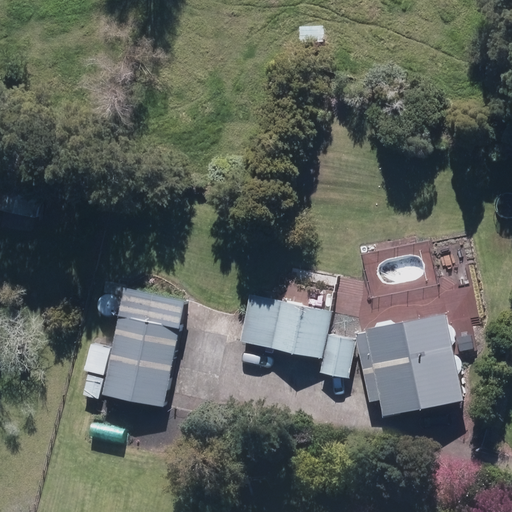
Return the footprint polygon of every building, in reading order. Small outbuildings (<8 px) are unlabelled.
[(2,225),(32,231),(36,212),(50,214),(59,162),(5,153),(0,180),(0,205),(5,207),(2,225)] [(191,298),(130,286),(108,394),(169,406),(191,298)] [(255,292),(247,337),(328,353),(325,371),(353,376),(361,336),(335,331),(339,308),(255,292)] [(388,396),(391,412),(472,394),(453,310),(362,331),(377,398),(388,396)] [(93,372),(88,394),(105,397),(116,346),(96,341),(90,371),(93,372)]
